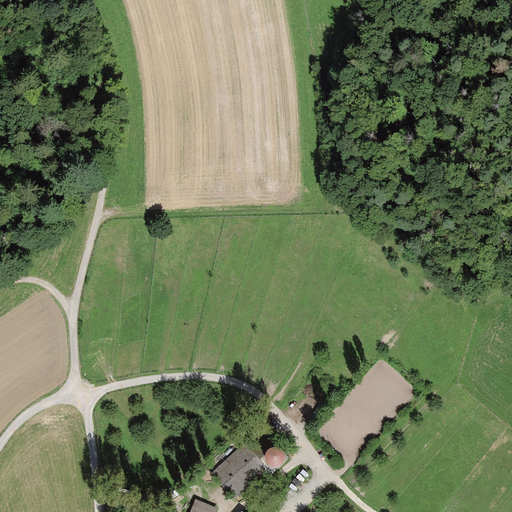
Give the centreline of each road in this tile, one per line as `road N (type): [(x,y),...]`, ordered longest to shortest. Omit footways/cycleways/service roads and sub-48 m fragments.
road 1 (track): [(73,0),(110,67),(112,138),(70,309),(78,395)]
road 2 (track): [(78,395),(165,375),(245,386),(372,511)]
